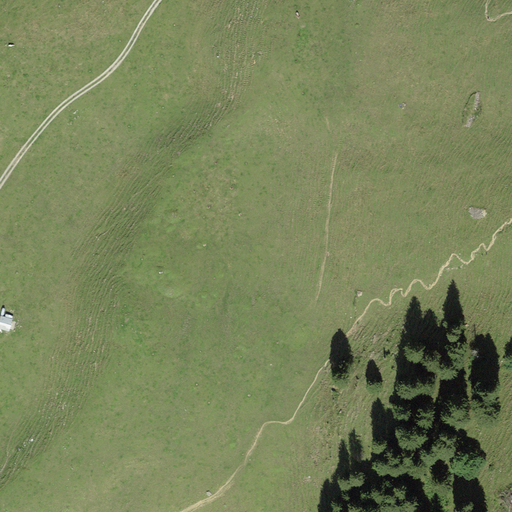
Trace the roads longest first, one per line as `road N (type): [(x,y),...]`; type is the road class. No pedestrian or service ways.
road 1 (track): [(159,0),(116,70),(65,104),(0,187)]
road 2 (track): [(266,422),(232,480),(187,511)]
